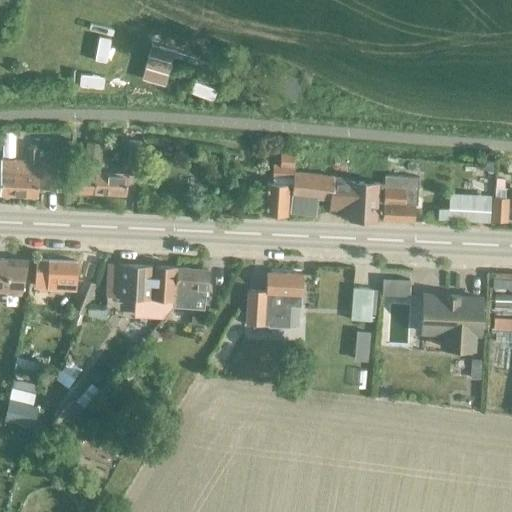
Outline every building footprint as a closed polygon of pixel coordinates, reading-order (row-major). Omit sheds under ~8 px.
[(62,139),(61,151),(73,151),(73,139),(62,139)] [(129,140),(127,165),(140,166),(142,141),(129,140)] [(87,141),(84,166),(100,168),(103,143),(87,141)] [(1,160),(0,172),(0,193),(37,196),(38,171),(37,170),(38,156),(43,156),(44,150),(38,150),(39,147),(26,147),(26,161),(1,160)] [(72,162),(73,151),(61,151),(44,150),(43,156),(43,160),(72,162)] [(272,165),(272,177),(292,177),(293,154),(279,153),(279,165),(272,165)] [(51,164),(50,190),(62,190),(64,164),(51,164)] [(124,194),(126,174),(93,172),(93,174),(75,174),(75,190),(124,194)] [(289,198),(288,214),(314,216),(315,199),(328,200),(328,202),(341,202),(340,216),(347,217),(347,219),(375,220),(375,219),(374,219),(375,199),(376,190),(376,184),(350,181),(349,183),(332,182),(332,176),(293,173),(292,177),(292,184),(287,184),(286,197),(289,198)] [(376,190),(375,199),(377,200),(376,217),(412,220),(413,204),(416,204),(417,177),(384,176),(383,185),(377,184),(376,190)] [(264,183),(263,214),(285,214),(286,197),(287,184),(292,184),(292,177),(272,177),(271,183),(264,183)] [(494,177),(493,187),(503,188),(504,178),(494,177)] [(492,198),(490,222),(506,223),(508,199),(492,198)] [(441,208),(440,220),(488,223),(489,211),(441,208)] [(0,293),(3,294),(3,292),(19,293),(26,260),(0,257),(0,293)] [(36,260),(35,287),(47,287),(47,279),(57,280),(57,288),(75,289),(76,262),(36,260)] [(105,285),(105,296),(109,296),(134,298),(133,318),(160,319),(171,307),(172,300),(175,266),(118,263),(117,285),(110,285),(105,285)] [(175,266),(172,300),(171,307),(204,308),(208,269),(175,266)] [(268,325),(268,326),(288,327),(289,306),(300,307),(300,295),(301,295),(302,274),(266,272),(265,292),(247,291),(246,324),(268,325)] [(382,277),(381,295),(390,295),(408,296),(409,279),(390,278),(382,277)] [(95,285),(83,281),(71,309),(83,314),(95,285)] [(369,320),(372,288),(352,287),(349,318),(369,320)] [(480,298),(423,295),(421,331),(443,332),(442,347),(473,349),(474,328),(479,329),(480,298)] [(88,306),(87,319),(107,320),(107,307),(88,306)] [(192,314),(192,324),(204,324),(205,315),(192,314)] [(152,328),(143,340),(150,346),(160,334),(152,328)] [(354,348),(353,360),(365,361),(366,349),(354,348)] [(16,356),(14,368),(39,374),(42,363),(16,356)] [(470,359),(470,378),(479,379),(480,359),(470,359)] [(12,379),(10,388),(34,394),(36,385),(12,379)] [(73,398),(51,425),(62,434),(83,408),(99,391),(90,383),(75,400),(73,398)] [(37,405),(8,398),(3,419),(32,426),(37,405)]
